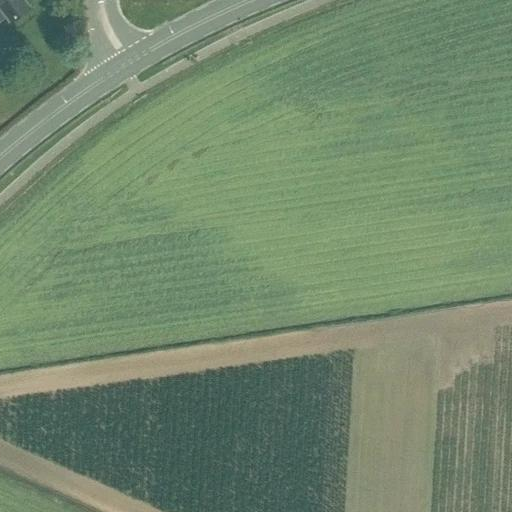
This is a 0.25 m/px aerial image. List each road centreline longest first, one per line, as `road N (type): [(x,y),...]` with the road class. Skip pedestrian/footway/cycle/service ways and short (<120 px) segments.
road 1 (primary): [(0,158),(126,63)]
road 2 (primary): [(126,63),(253,0)]
